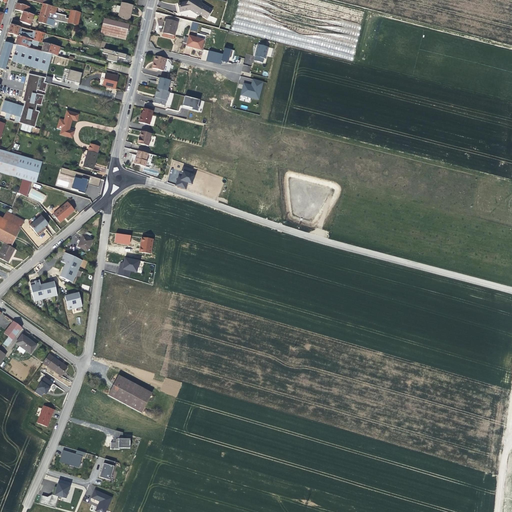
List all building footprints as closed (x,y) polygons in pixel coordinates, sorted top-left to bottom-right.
[(201,4),(196,0),(194,0),(189,0),(188,2),(178,4),(179,12),(190,10),(198,15),(199,14),(207,19),(212,11),(201,4)] [(364,14),(307,0),(239,0),(232,32),(353,61),(364,14)] [(131,13),(133,5),(122,3),(121,7),(119,14),(118,18),(127,21),(129,14),(130,14),(131,13)] [(29,12),(30,8),(26,7),(26,6),(17,4),(15,11),(23,13),(32,15),(32,13),(29,12)] [(55,16),(57,8),(51,7),(47,6),(43,5),(42,8),(40,15),(39,15),(38,17),(39,17),(53,21),(54,19),(55,16)] [(68,24),(71,11),(64,10),(62,20),(61,23),(68,24)] [(77,26),(80,13),(71,11),(68,24),(77,26)] [(30,26),(33,16),(32,15),(23,13),(22,18),(20,23),(30,26)] [(53,27),(54,21),(53,21),(39,17),(38,23),(53,27)] [(125,41),(128,25),(113,21),(104,19),(101,35),(125,41)] [(174,36),(177,22),(166,20),(163,34),(174,36)] [(19,32),(20,28),(10,25),(9,30),(8,34),(18,37),(25,39),(26,34),(19,32)] [(42,44),(44,34),(33,31),(33,34),(35,35),(34,38),(30,36),(29,40),(32,41),(42,44)] [(29,49),(32,41),(29,40),(25,39),(18,37),(17,41),(16,45),(17,45),(24,47),(29,49)] [(204,41),(189,37),(186,47),(193,49),(201,51),(204,41)] [(13,45),(13,44),(5,42),(0,59),(0,69),(5,71),(5,69),(8,60),(9,58),(13,45)] [(58,52),(60,48),(52,46),(47,45),(44,44),(42,52),(45,53),(51,55),(52,55),(57,57),(58,52)] [(266,58),(268,46),(257,44),(254,56),(253,60),(263,63),(264,58),(266,58)] [(22,54),(24,47),(17,45),(15,52),(18,53),(17,56),(14,55),(12,62),(16,63),(16,62),(17,62),(19,63),(21,57),(22,54)] [(29,56),(31,49),(29,49),(24,47),(22,54),(25,55),(24,58),(21,57),(19,64),(23,65),(23,64),(24,64),(26,65),(27,59),(29,56)] [(36,58),(38,51),(31,49),(29,56),(31,57),(30,60),(27,59),(26,65),(26,66),(30,67),(30,66),(31,67),(33,67),(34,62),(36,58)] [(116,63),(118,57),(125,59),(126,57),(126,55),(104,50),(103,49),(102,54),(108,55),(106,60),(116,63)] [(230,51),(223,49),(223,54),(208,51),(206,62),(211,63),(222,65),(222,61),(227,63),(230,51)] [(42,60),(45,53),(42,52),(38,51),(36,58),(39,59),(37,63),(34,62),(33,67),(32,68),(36,69),(37,68),(40,69),(41,64),(42,60)] [(49,66),(52,55),(51,55),(45,53),(42,60),(45,61),(44,65),(41,64),(40,69),(39,70),(43,72),(44,70),(45,71),(47,72),(49,66)] [(169,72),(172,60),(154,56),(153,61),(154,62),(153,65),(152,68),(169,72)] [(82,73),(69,70),(67,80),(75,82),(79,83),(82,73)] [(117,81),(118,77),(105,74),(105,77),(103,85),(102,86),(115,89),(117,81)] [(37,118),(39,112),(35,111),(37,105),(41,106),(44,96),(44,95),(36,94),(37,90),(44,92),(47,83),(44,83),(45,79),(29,75),(26,87),(29,88),(25,102),(23,107),(4,101),(1,112),(6,114),(4,119),(18,123),(21,124),(34,128),(37,119),(37,118)] [(167,92),(170,81),(160,78),(158,83),(159,83),(159,85),(158,85),(157,89),(167,92)] [(259,100),(264,82),(252,79),(252,81),(251,84),(243,82),(240,95),(259,100)] [(25,102),(29,88),(26,87),(21,101),(25,102)] [(165,106),(168,92),(167,92),(157,89),(155,95),(156,95),(155,98),(153,103),(165,106)] [(149,125),(153,111),(143,109),(142,114),(141,117),(140,117),(139,122),(149,125)] [(77,120),(78,115),(67,113),(61,135),(72,137),(73,132),(69,131),(70,124),(71,120),(77,120)] [(147,146),(151,133),(141,131),(140,138),(138,138),(137,143),(147,146)] [(99,147),(90,145),(88,151),(97,153),(99,147)] [(36,161),(7,152),(0,150),(0,173),(22,180),(30,182),(31,182),(35,183),(41,162),(36,161)] [(95,161),(97,153),(88,151),(83,167),(93,170),(95,161)] [(149,167),(152,155),(137,151),(136,155),(137,155),(136,158),(135,157),(134,163),(149,167)] [(75,178),(77,173),(62,168),(60,173),(75,178)] [(188,183),(192,184),(195,174),(183,170),(181,175),(179,174),(175,186),(186,189),(188,183)] [(90,184),(98,186),(100,180),(77,173),(75,178),(75,179),(88,183),(90,184)] [(88,183),(75,179),(71,189),(78,190),(78,192),(84,194),(87,186),(88,183)] [(27,198),(31,182),(30,182),(22,180),(18,193),(27,198)] [(42,204),(46,195),(32,188),(27,196),(42,204)] [(74,211),(67,203),(53,215),(59,223),(66,217),(74,211)] [(24,222),(6,212),(2,219),(20,229),(24,222)] [(44,227),(48,224),(41,216),(29,226),(38,236),(43,232),(41,230),(44,227)] [(20,229),(2,219),(0,217),(0,241),(5,244),(11,248),(20,229)] [(131,236),(116,233),(115,238),(114,243),(129,246),(131,236)] [(87,251),(92,240),(82,236),(80,241),(77,247),(87,251)] [(153,239),(142,238),(140,252),(151,254),(153,239)] [(11,256),(14,249),(11,248),(5,244),(0,252),(0,259),(7,263),(11,256)] [(70,282),(79,260),(63,253),(59,261),(63,264),(58,276),(70,282)] [(139,260),(125,257),(124,262),(122,269),(119,268),(117,275),(129,278),(130,271),(137,273),(139,260)] [(55,295),(51,282),(38,285),(37,280),(27,282),(32,300),(55,295)] [(79,306),(76,293),(62,296),(66,309),(79,306)] [(12,340),(21,328),(13,322),(4,334),(8,337),(12,340)] [(30,354),(36,346),(33,343),(26,338),(22,335),(16,344),(30,354)] [(7,347),(12,340),(8,337),(3,344),(7,347)] [(58,361),(48,354),(42,363),(61,376),(67,368),(58,361)] [(141,413),(152,393),(118,376),(108,396),(141,413)] [(53,383),(44,377),(36,389),(34,392),(41,397),(43,393),(46,395),(51,386),(53,383)] [(50,419),(51,416),(51,415),(52,414),(53,414),(54,410),(44,406),(37,423),(47,427),(50,419)] [(122,433),(115,430),(113,437),(112,443),(110,443),(110,449),(119,450),(119,448),(129,448),(129,439),(123,439),(122,433)] [(86,453),(77,450),(75,454),(63,450),(61,456),(59,462),(79,467),(82,457),(85,458),(86,453)] [(115,462),(105,459),(101,472),(99,477),(110,480),(115,462)] [(66,498),(70,486),(58,482),(54,495),(52,494),(50,495),(47,497),(41,495),(38,504),(55,509),(58,496),(66,498)] [(105,511),(112,498),(94,489),(93,493),(90,498),(99,502),(95,511),(96,511),(105,511)]
